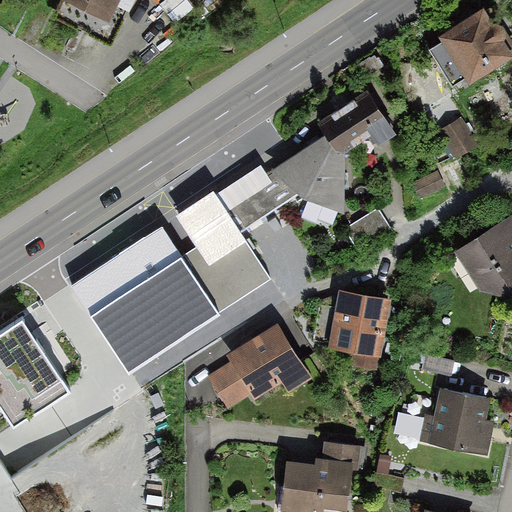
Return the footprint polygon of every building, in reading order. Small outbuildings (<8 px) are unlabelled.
[(58,0),(53,12),(112,41),(131,0),(58,0)] [(494,14),(485,0),(480,0),(438,26),(443,34),(429,42),(453,81),(469,71),(471,74),(511,48),(511,35),(507,27),(505,21),(500,16),(494,14)] [(396,127),(369,85),(320,117),(327,128),(337,144),(346,144),(373,126),(380,137),(396,127)] [(461,113),(439,127),(456,157),(479,143),(461,113)] [(305,190),(344,206),(346,144),(337,144),(327,128),(272,164),(276,167),(305,190)] [(262,159),(218,188),(245,229),(305,190),(276,167),(270,171),(262,159)] [(447,185),(439,167),(412,180),(420,197),(447,185)] [(214,182),(176,207),(210,259),(245,236),(248,235),(245,229),(218,188),(214,182)] [(379,204),(344,226),(360,251),(395,228),(379,204)] [(511,208),(456,245),(482,286),(511,291),(511,208)] [(193,270),(162,223),(74,282),(132,368),(220,310),(193,270)] [(245,236),(210,259),(193,270),(220,310),(272,276),(245,236)] [(392,293),(340,283),(336,303),(320,300),(313,338),(330,341),(329,343),(351,347),(348,363),(378,368),(392,293)] [(80,388),(28,310),(0,328),(0,378),(28,422),(80,388)] [(314,374),(280,317),(227,349),(233,357),(208,372),(229,406),(253,391),(255,394),(282,378),(289,390),(314,374)] [(492,392),(441,382),(435,412),(426,410),(420,438),(489,452),(496,417),(487,415),(492,392)] [(288,452),(281,504),(324,510),(326,502),(347,505),(352,463),(360,464),(363,441),(325,436),(323,451),(316,450),(315,456),(288,452)]
